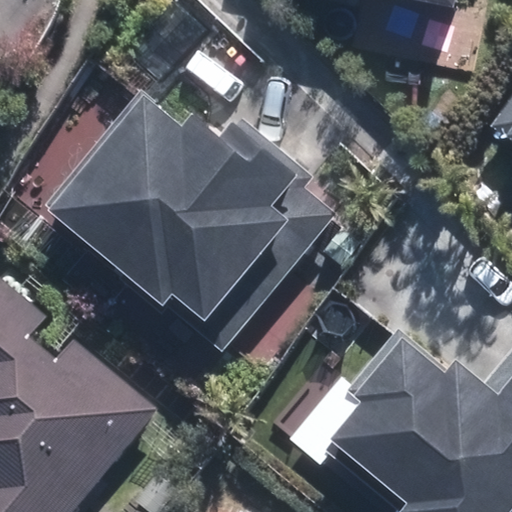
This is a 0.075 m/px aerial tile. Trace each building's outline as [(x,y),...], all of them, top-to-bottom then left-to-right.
[(353,0),(357,0),(351,54),(449,65),(455,0),(353,0)] [(511,93),(483,135),(498,145),(494,152),(511,163),(511,206),(507,213),(511,216),(511,93)] [(167,312),(225,362),(344,223),(304,189),(311,182),(239,120),(216,146),(190,125),(179,138),(138,102),(40,216),(161,320),(167,312)] [(47,321),(0,286),(0,511),(79,511),(154,410),(72,351),(59,369),(29,347),(47,321)] [(326,456),(329,458),(399,511),(398,511),(511,511),(511,355),(484,392),(401,328),(342,406),(356,417),(326,456)]
